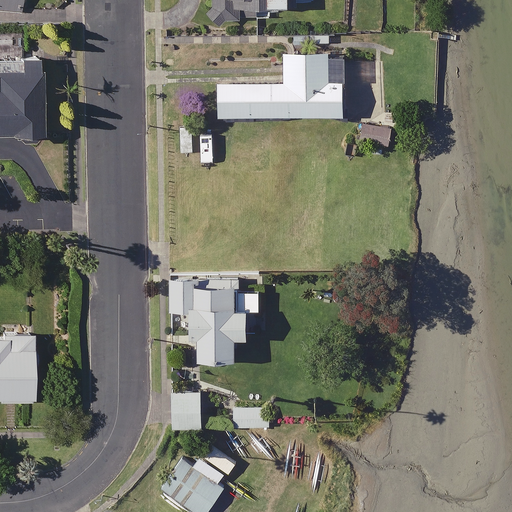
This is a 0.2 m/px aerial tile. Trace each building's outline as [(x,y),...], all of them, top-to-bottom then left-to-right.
[(25,0),(0,0),(0,9),(25,10),(25,0)] [(240,20),(240,10),(295,11),(295,4),(315,4),(315,0),(215,0),(215,19),(240,20)] [(220,117),(322,117),(348,117),(348,56),(310,56),(287,56),(287,84),(220,84),(220,117)] [(0,137),(16,138),(16,145),(41,146),(43,65),(0,63),(0,137)] [(256,284),(172,280),(171,310),(195,311),(194,339),(203,340),(202,361),(236,363),(237,338),(254,339),(256,284)] [(0,398),(34,399),(34,336),(0,335),(0,398)] [(202,394),(176,392),(174,427),(201,428),(202,394)] [(270,407),(237,408),(237,426),(270,425),(270,407)] [(207,511),(225,488),(186,460),(166,488),(198,511),(207,511)]
